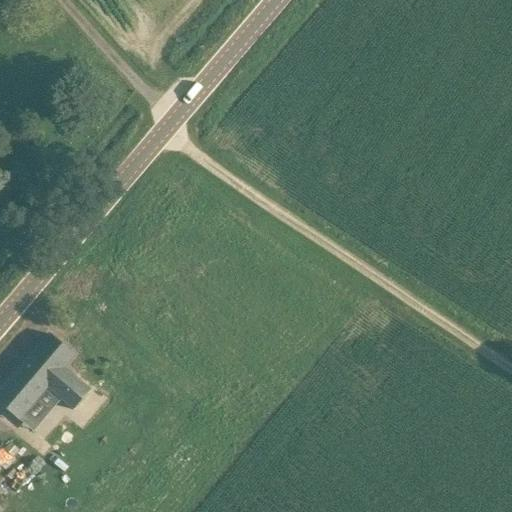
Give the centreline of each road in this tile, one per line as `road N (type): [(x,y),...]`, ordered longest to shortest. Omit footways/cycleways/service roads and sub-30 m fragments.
road 1 (unclassified): [(0,322),(276,0)]
road 2 (unknown): [(171,122),(511,360)]
